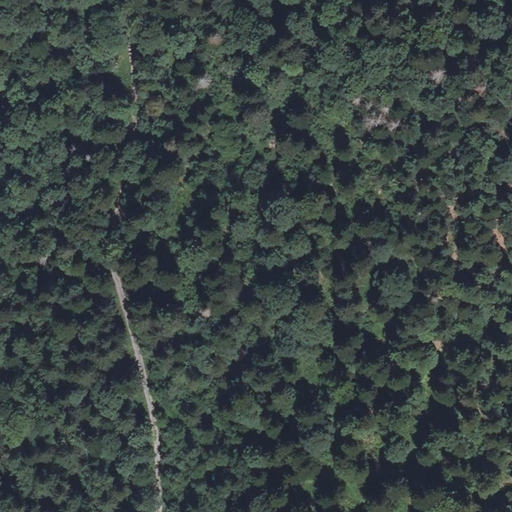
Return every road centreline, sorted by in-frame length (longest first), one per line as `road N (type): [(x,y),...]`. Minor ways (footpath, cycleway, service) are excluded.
road 1 (track): [(157,511),(155,431),(110,242),(136,122),(127,0)]
road 2 (track): [(404,511),(419,390),(446,276),(454,134)]
